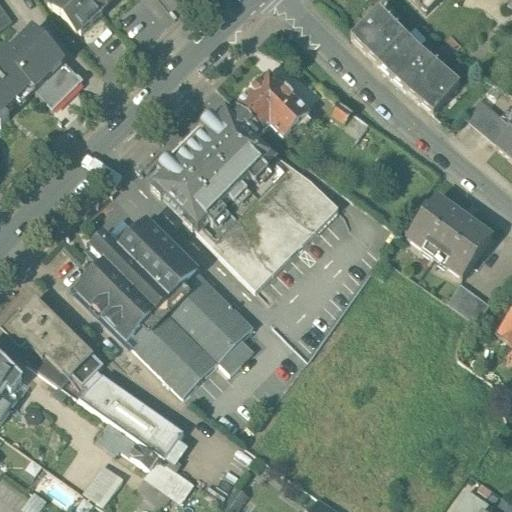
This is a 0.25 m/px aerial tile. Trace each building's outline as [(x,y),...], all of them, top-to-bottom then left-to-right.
[(100,14),(86,0),(55,0),(48,7),(76,37),(77,36),(80,38),(102,18),(99,15),(100,14)] [(120,0),(86,0),(100,14),(103,17),(120,0)] [(409,0),(426,17),(440,3),(437,0),(409,0)] [(0,9),(0,34),(12,27),(0,9)] [(363,55),(391,26),(378,14),(350,41),(363,55)] [(377,68),(404,39),(391,26),(363,55),(377,68)] [(5,53),(0,58),(0,130),(1,131),(9,123),(4,118),(30,92),(35,97),(64,69),(65,67),(32,34),(9,57),(5,53)] [(390,81),(418,52),(404,39),(377,68),(390,81)] [(418,52),(390,81),(404,94),(431,64),(418,52)] [(431,64),(404,94),(418,106),(445,76),(431,64)] [(64,69),(35,97),(52,114),(81,86),(64,69)] [(310,118),(267,76),(261,82),(244,98),(245,99),(234,110),(236,111),(263,138),(270,130),(285,144),(310,118)] [(445,76),(418,106),(433,119),(459,88),(445,76)] [(511,131),(502,123),(479,104),(465,121),(498,148),(511,131)] [(352,117),(338,107),(329,119),(343,129),(352,117)] [(180,110),(172,116),(176,121),(184,115),(180,110)] [(273,160),(271,162),(252,148),(263,138),(236,111),(228,119),(226,117),(216,126),(212,122),(157,177),(161,181),(152,191),(197,236),(196,238),(255,297),(338,214),(310,187),(273,160)] [(511,114),(510,113),(502,123),(511,131),(498,148),(495,152),(511,165),(511,114)] [(368,129),(352,117),(343,129),(339,135),(356,147),(368,129)] [(491,243),(436,203),(407,243),(462,283),(491,243)] [(146,228),(118,256),(105,242),(90,256),(104,270),(76,298),(103,323),(103,324),(172,254),(173,254),(146,228)] [(252,333),(172,254),(103,324),(183,403),(184,402),(218,368),(229,379),(240,368),(229,357),(252,334),(252,333)] [(490,308),(461,287),(446,307),(475,328),(490,308)] [(45,361),(69,337),(35,303),(5,333),(22,350),(25,347),(41,363),(42,364),(45,361)] [(511,318),(498,335),(511,346),(511,318)] [(69,337),(45,361),(62,378),(65,375),(72,381),(82,392),(103,370),(69,337)] [(62,378),(45,361),(42,364),(41,363),(32,372),(61,392),(72,381),(65,375),(62,378)] [(21,387),(0,371),(0,427),(17,405),(11,401),(21,387)] [(183,439),(102,381),(100,384),(95,379),(83,390),(88,395),(78,405),(164,466),(183,439)] [(128,442),(108,428),(95,447),(115,461),(120,454),(149,475),(145,481),(181,507),(193,490),(184,484),(184,483),(127,442),(128,442)] [(122,484),(103,471),(83,498),(103,511),(122,484)] [(493,511),(468,494),(455,511),(493,511)] [(235,497),(225,510),(228,511),(235,511),(243,502),(235,497)]
